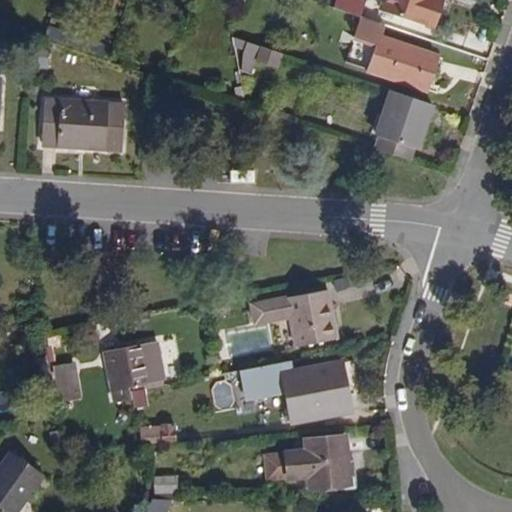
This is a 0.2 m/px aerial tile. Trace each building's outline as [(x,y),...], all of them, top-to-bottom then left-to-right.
[(359,22),(365,4),(355,0),(341,0),(336,14),(359,22)] [(442,0),(394,0),(390,13),(442,33),(449,12),(440,8),(442,0)] [(449,12),(453,1),(451,0),(442,0),(440,8),(449,12)] [(385,42),(388,32),(362,23),(356,43),(380,52),(373,73),(435,95),(446,62),(385,42)] [(48,30),(43,43),(64,50),(69,37),(48,30)] [(69,37),(64,50),(90,59),(95,46),(69,37)] [(243,52),(242,57),(258,63),(262,50),(232,40),(234,49),(243,52)] [(110,65),(114,53),(95,46),(90,59),(110,65)] [(282,57),(262,50),(258,63),(278,70),(282,57)] [(253,75),(258,63),(242,57),(237,69),(253,75)] [(415,156),(431,109),(388,94),(373,140),(376,142),(412,155),(415,156)] [(119,147),(122,103),(43,99),(40,142),(57,144),(56,149),(101,152),(102,147),(119,147)] [(408,167),(412,155),(376,142),(371,154),(408,167)] [(294,356),(336,347),(326,298),(247,314),(252,333),(287,326),(294,356)] [(113,360),(113,365),(110,366),(118,398),(154,390),(144,352),(113,360)] [(96,373),(108,420),(123,416),(121,406),(118,398),(110,366),(103,368),(104,372),(96,373)] [(284,384),(295,382),(292,369),(282,371),(284,384)] [(47,407),(68,401),(59,371),(39,376),(47,407)] [(352,419),(349,404),(343,371),(295,382),(284,384),(282,371),(240,381),(244,400),(245,400),(247,409),(256,407),(256,408),(287,402),(293,431),(352,419)] [(133,404),(121,406),(123,416),(126,424),(137,420),(133,404)] [(137,458),(172,454),(170,438),(158,439),(158,442),(150,443),(150,440),(136,442),(137,458)] [(351,495),(349,468),(346,449),(308,454),(309,463),(266,468),(269,491),(311,487),(313,499),(326,498),(351,495)] [(0,511),(13,511),(37,479),(4,456),(0,460),(0,511)] [(154,495),(179,493),(178,474),(153,475),(154,495)]
